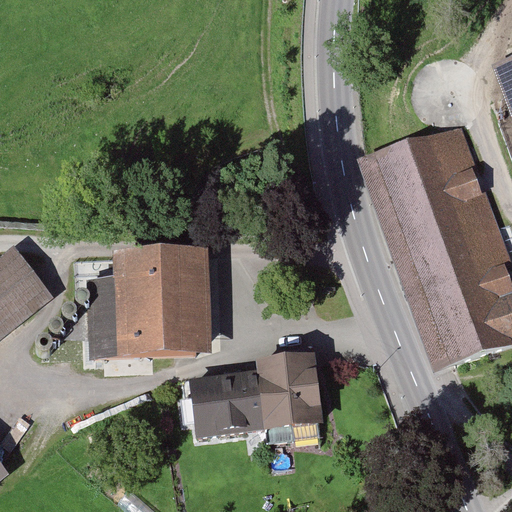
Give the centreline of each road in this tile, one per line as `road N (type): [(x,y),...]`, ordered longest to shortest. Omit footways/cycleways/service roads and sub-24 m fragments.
road 1 (secondary): [(338,0),(338,131),(349,196),(469,511)]
road 2 (track): [(395,333),(312,339),(153,376),(0,383)]
road 3 (track): [(271,0),(271,79),(312,339)]
road 4 (track): [(0,245),(302,254)]
